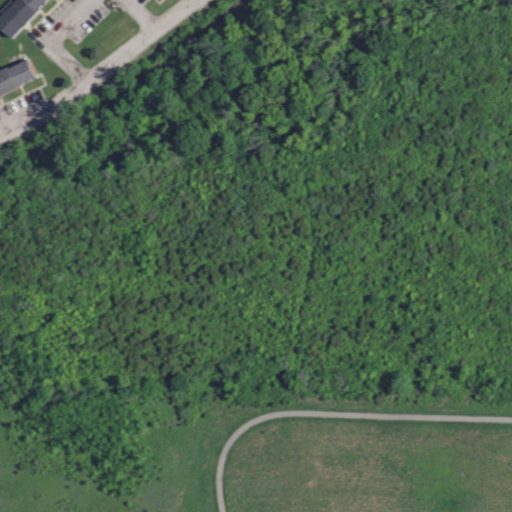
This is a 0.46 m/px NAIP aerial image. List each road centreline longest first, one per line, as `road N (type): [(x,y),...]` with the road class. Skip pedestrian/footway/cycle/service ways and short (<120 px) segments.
road 1 (residential): [(0,133),(55,105),(192,0)]
road 2 (residential): [(88,81),(55,43),(91,0),(157,28)]
